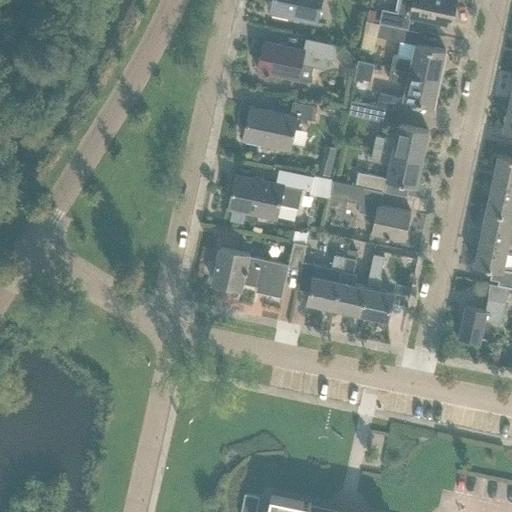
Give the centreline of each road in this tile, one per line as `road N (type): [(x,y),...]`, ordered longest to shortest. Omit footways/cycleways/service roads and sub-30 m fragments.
road 1 (residential): [(416,385),(495,0)]
road 2 (residential): [(167,333),(232,0)]
road 3 (unclassified): [(29,247),(175,0)]
road 4 (unclassified): [(416,385),(167,333)]
road 5 (unclassified): [(167,333),(29,247)]
